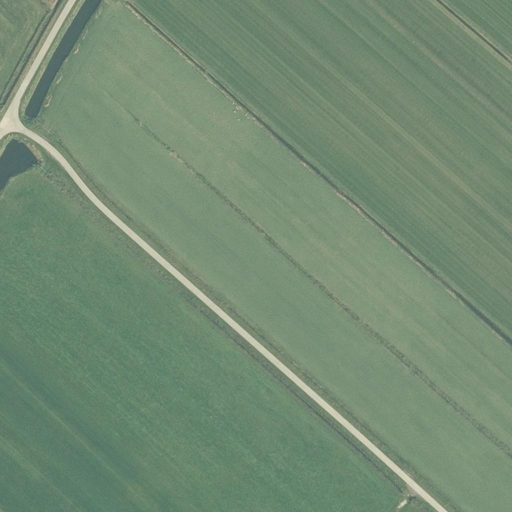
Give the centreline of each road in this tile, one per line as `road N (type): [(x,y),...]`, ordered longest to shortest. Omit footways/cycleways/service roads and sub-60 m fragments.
road 1 (unclassified): [(441,511),(88,195),(48,145),(7,124)]
road 2 (unclassified): [(7,124),(70,0)]
